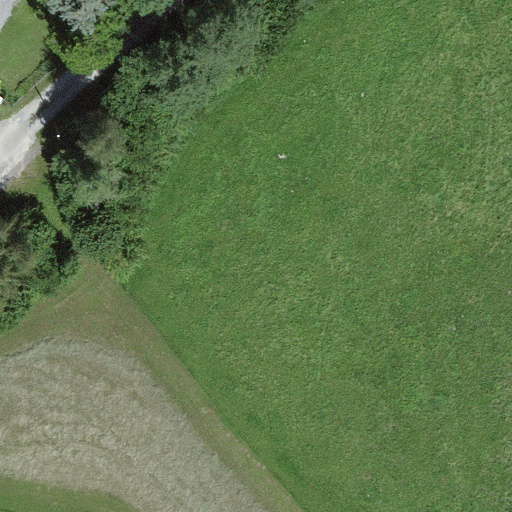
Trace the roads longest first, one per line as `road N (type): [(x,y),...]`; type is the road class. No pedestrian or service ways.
road 1 (track): [(0,155),(177,356)]
road 2 (residential): [(0,152),(166,0)]
